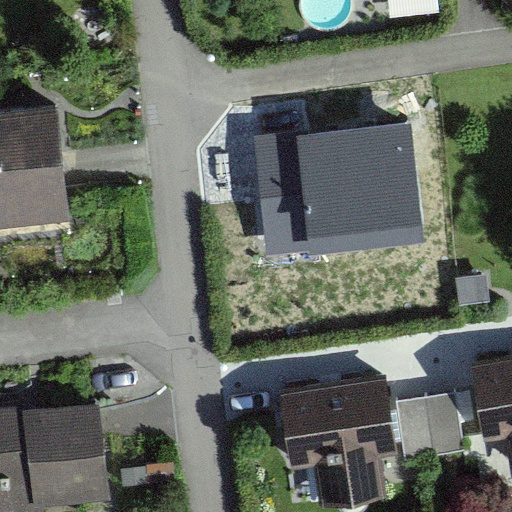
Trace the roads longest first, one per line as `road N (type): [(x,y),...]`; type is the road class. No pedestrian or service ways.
road 1 (residential): [(168,92),(511,47)]
road 2 (residential): [(181,311),(168,92)]
road 3 (residential): [(206,511),(181,311)]
road 4 (residential): [(181,311),(0,330)]
